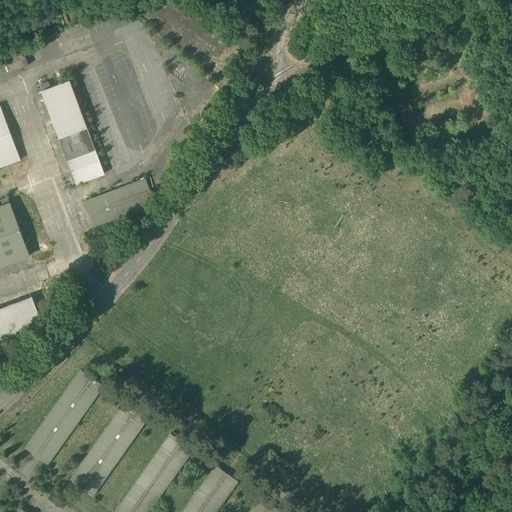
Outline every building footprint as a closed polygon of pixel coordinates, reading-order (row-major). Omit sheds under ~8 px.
[(122,20),(96,29),(101,44),(114,39),(110,29),(124,25),(122,20)] [(22,52),(12,55),(14,59),(5,62),(9,72),(28,65),(24,55),(23,56),(22,52)] [(93,95),(108,146),(120,142),(116,127),(122,125),(107,73),(97,75),(102,92),(93,95)] [(69,80),(42,90),(59,137),(86,127),(69,80)] [(169,88),(164,90),(173,115),(178,113),(169,88)] [(0,106),(0,165),(19,159),(0,106)] [(86,127),(59,137),(77,183),(103,173),(86,127)] [(145,179),(83,202),(92,226),(154,204),(145,179)] [(9,203),(0,206),(0,267),(29,257),(9,203)] [(31,296),(0,307),(0,338),(41,323),(31,296)] [(80,371),(25,448),(47,464),(102,386),(80,371)] [(125,401),(70,479),(92,495),(148,417),(125,401)] [(171,434),(115,511),(147,511),(192,449),(171,434)] [(216,465),(183,511),(214,511),(237,480),(216,465)] [(282,511),(260,496),(249,511),(282,511)]
